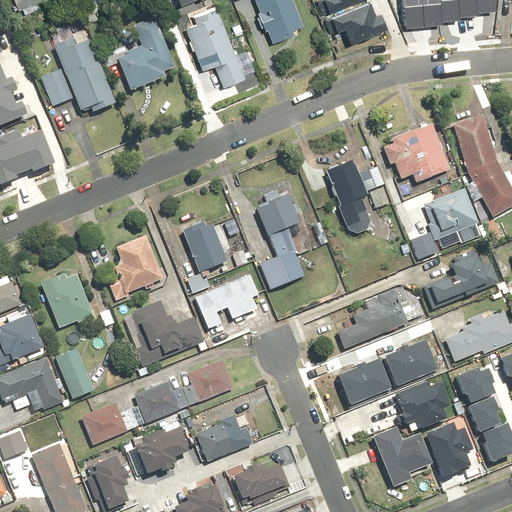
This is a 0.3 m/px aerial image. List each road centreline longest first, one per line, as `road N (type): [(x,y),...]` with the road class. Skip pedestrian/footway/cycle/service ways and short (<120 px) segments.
road 1 (residential): [(0,232),(384,74),(511,59)]
road 2 (residential): [(343,511),(280,352)]
